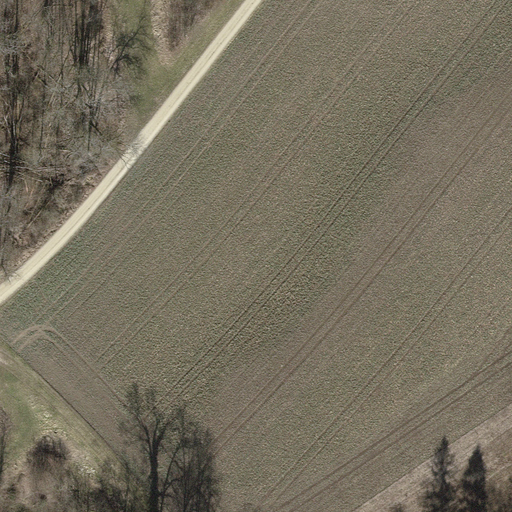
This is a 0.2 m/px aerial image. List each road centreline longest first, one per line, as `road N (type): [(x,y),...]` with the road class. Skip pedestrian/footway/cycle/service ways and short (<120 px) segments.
road 1 (track): [(258,0),(175,107),(0,299)]
road 2 (track): [(144,511),(0,353)]
